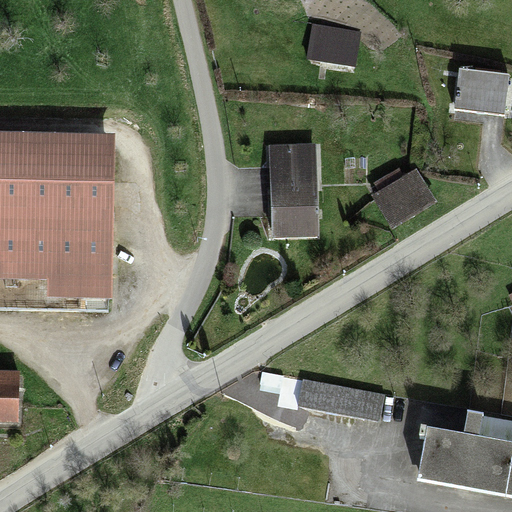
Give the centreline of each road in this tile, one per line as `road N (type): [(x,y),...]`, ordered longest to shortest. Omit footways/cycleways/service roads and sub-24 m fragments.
road 1 (unclassified): [(181,0),(215,189),(198,285),(162,365),(164,408)]
road 2 (secondary): [(511,193),(164,408)]
road 3 (secondary): [(164,408),(0,511)]
